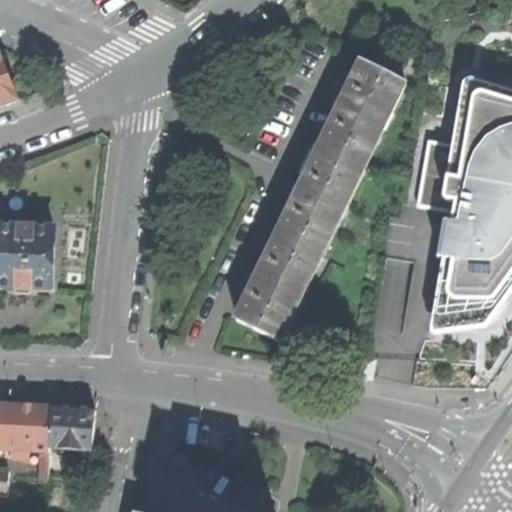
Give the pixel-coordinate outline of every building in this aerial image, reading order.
[(0,108),(18,102),(18,100),(2,56),(0,56),(0,108)] [(341,108),(322,148),(365,169),(407,83),(363,62),(344,102),(341,108)] [(430,327),(428,335),(484,329),(490,321),(506,300),(511,292),(511,93),(468,81),(463,82),(459,89),(449,145),(427,143),(417,208),(448,213),(446,227),(440,226),(434,263),(440,264),(430,324),(430,327)] [(323,257),(365,169),(322,148),(302,190),(300,194),(280,235),(323,257)] [(0,288),(24,289),(53,290),(55,231),(0,228),(0,288)] [(323,257),(280,235),(260,277),(258,281),(239,321),(282,342),(323,257)] [(376,381),(379,361),(367,359),(365,369),(364,378),(376,381)] [(0,405),(0,450),(52,452),(52,449),(53,408),(26,407),(0,405)] [(76,410),(53,408),(52,449),(94,451),(97,411),(76,410)] [(39,457),(38,484),(51,484),(51,458),(39,457)] [(0,496),(9,497),(10,472),(0,471),(0,496)] [(72,496),(71,511),(91,511),(92,498),(72,496)]
